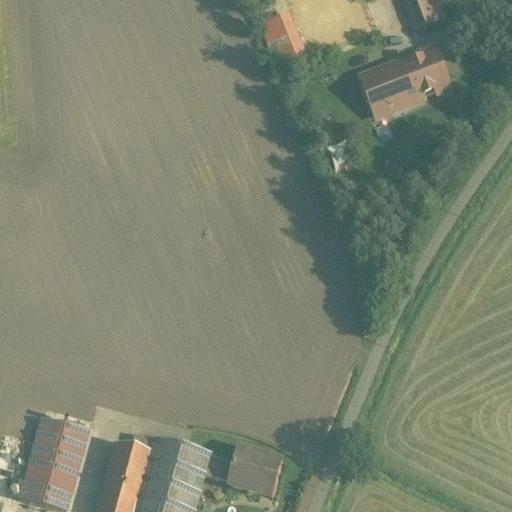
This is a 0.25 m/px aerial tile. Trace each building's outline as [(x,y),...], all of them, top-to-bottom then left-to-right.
[(431,0),(404,0),(417,33),(441,23),(431,0)] [(257,25),(273,72),(305,61),(288,14),(257,25)] [(434,58),(403,70),(401,66),(390,70),(392,75),(370,83),(377,100),(381,98),(387,113),(392,111),(394,116),(408,110),(406,106),(447,90),(434,58)] [(67,511),(88,436),(42,423),(20,504),(48,511),(67,511)] [(136,440),(133,452),(114,447),(96,511),(192,511),(201,480),(207,461),(207,460),(136,440)] [(282,466),(237,454),(228,487),(227,490),(272,502),(282,466)] [(233,468),(207,461),(201,480),(228,487),(233,468)]
